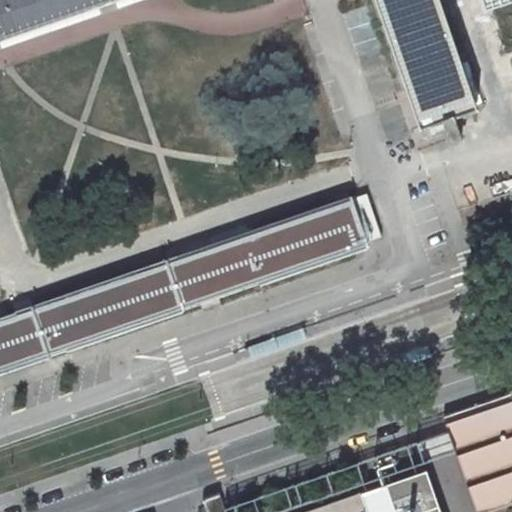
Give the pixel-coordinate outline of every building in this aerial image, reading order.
[(0,0),(0,39),(107,3),(116,0),(0,0)] [(478,108),(440,0),(379,0),(422,124),(420,125),(421,127),(443,119),(451,142),(462,139),(454,115),(478,108)] [(511,0),(489,0),(493,9),(511,2),(511,0)] [(0,370),(200,302),(218,295),(368,244),(367,242),(354,198),(198,252),(20,312),(12,315),(0,319),(0,370)] [(511,393),(446,416),(450,430),(479,511),(511,499),(511,393)] [(441,511),(427,470),(304,511),(441,511)] [(222,511),(222,509),(217,495),(204,500),(207,511),(222,511)]
